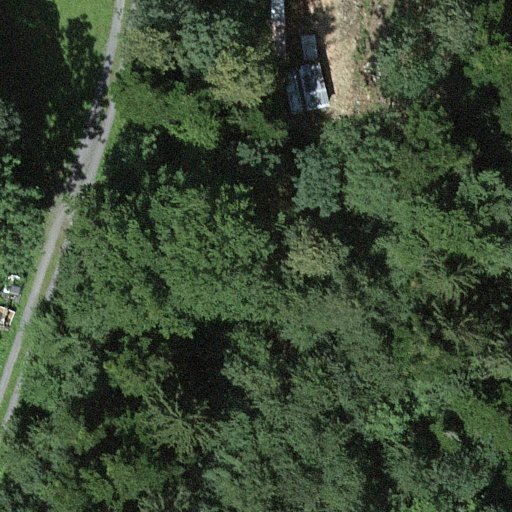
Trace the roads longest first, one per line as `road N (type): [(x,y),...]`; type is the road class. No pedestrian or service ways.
road 1 (track): [(0,415),(103,132),(122,0)]
road 2 (track): [(87,178),(46,167),(0,26)]
